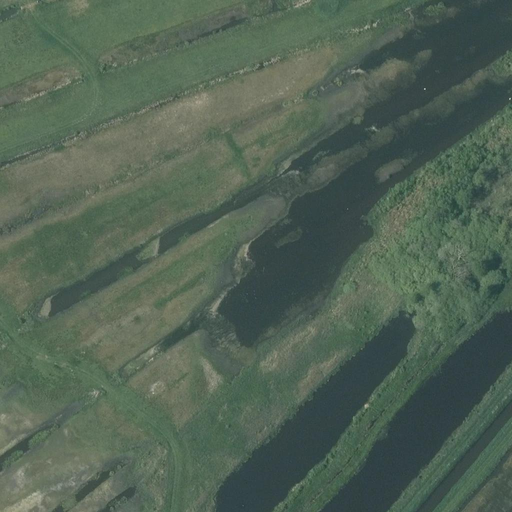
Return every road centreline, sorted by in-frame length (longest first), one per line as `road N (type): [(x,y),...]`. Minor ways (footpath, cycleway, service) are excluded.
road 1 (track): [(0,146),(385,0)]
road 2 (track): [(173,511),(176,463),(164,430),(0,323)]
road 3 (track): [(402,511),(511,383)]
road 4 (track): [(100,105),(83,51),(28,0)]
